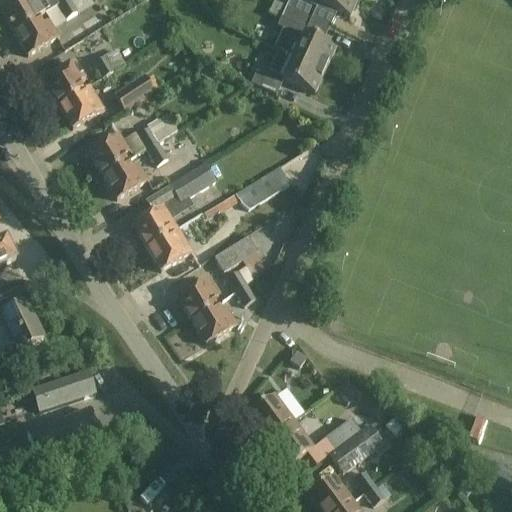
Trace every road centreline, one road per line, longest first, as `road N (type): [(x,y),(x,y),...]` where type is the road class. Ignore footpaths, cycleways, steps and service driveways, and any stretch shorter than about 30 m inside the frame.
road 1 (residential): [(204,448),(419,0)]
road 2 (tertiary): [(204,448),(109,312),(0,122)]
